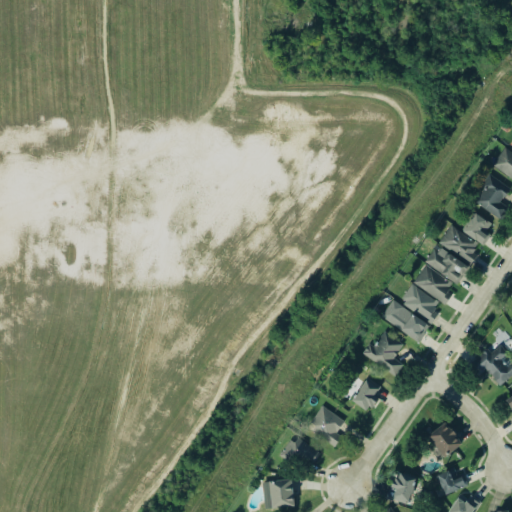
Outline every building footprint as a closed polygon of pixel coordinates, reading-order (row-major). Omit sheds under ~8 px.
[(502,148),(511,154),(511,179),(491,165),(502,148)] [(487,173),(509,190),(499,201),(511,211),(502,220),(474,200),(484,187),(480,183),(487,173)] [(473,213),(462,230),(481,244),(486,236),(479,232),(484,221),(473,213)] [(449,226),(475,244),(470,252),(474,255),(468,264),(437,242),(449,226)] [(432,251),(442,257),(445,255),(466,268),(455,284),(423,261),(432,251)] [(423,266),(448,283),(443,289),(448,295),(442,304),(411,282),(423,266)] [(409,285),(436,302),(430,311),(435,314),(429,322),(403,304),(404,301),(400,297),(409,285)] [(390,301),(401,307),(397,315),(403,318),(411,315),(426,326),(416,342),(379,314),(390,301)] [(384,330),(403,343),(394,358),(403,364),(395,376),(362,352),(369,343),(373,346),(384,330)] [(467,364),(484,348),(488,352),(498,345),(511,361),(511,372),(497,384),(485,369),(475,376),(467,364)] [(350,399),(365,412),(376,398),(373,395),(379,388),(366,379),(350,399)] [(328,443),(344,421),(323,406),(308,428),(328,443)] [(427,436),(445,422),(450,429),(451,428),(456,434),(455,435),(462,444),(444,457),(427,436)] [(313,463),(320,454),(295,434),(281,453),(301,468),(308,459),(313,463)] [(437,475),(445,495),(468,486),(463,474),(457,476),(454,468),(437,475)] [(417,480),(397,471),(386,496),(406,505),(417,480)] [(263,482),(269,482),(269,481),(291,478),(295,506),(272,508),(270,494),(264,495),(263,482)] [(448,511),(474,511),(479,504),(460,493),(448,511)]
